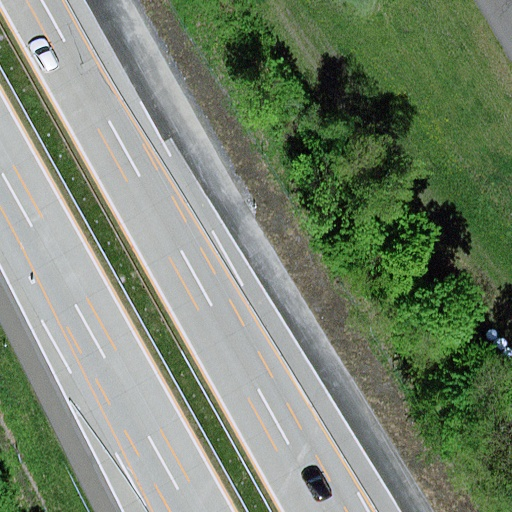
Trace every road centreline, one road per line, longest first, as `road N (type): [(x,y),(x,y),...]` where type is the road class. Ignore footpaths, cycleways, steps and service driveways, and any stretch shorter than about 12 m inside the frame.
road 1 (motorway): [(325,511),(40,0)]
road 2 (motorway): [(0,165),(191,511)]
